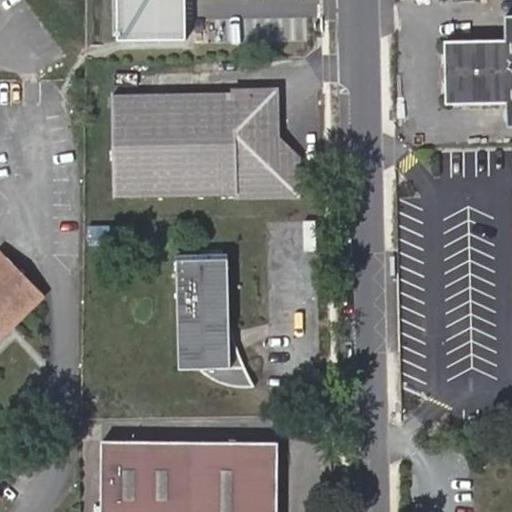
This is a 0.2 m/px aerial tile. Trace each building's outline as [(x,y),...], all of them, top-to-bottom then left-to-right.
[(116,0),(117,41),(186,40),(185,0),(116,0)] [(505,41),(443,43),(446,105),(506,103),(507,127),(511,127),(511,16),(504,17),(505,41)] [(277,93),(113,97),(115,198),(295,193),(294,152),(277,136),(277,93)] [(183,353),(194,372),(199,375),(203,378),(208,381),(215,384),(220,386),(226,387),(230,387),(240,387),(251,387),(247,380),(243,371),(238,360),(232,345),(227,331),(224,320),(222,307),(220,296),(219,285),(218,270),(217,250),(172,251),(174,327),(183,353)] [(0,337),(42,296),(1,254),(0,255),(0,337)] [(176,372),(194,372),(183,353),(174,327),(175,355),(176,372)] [(276,511),(277,444),(102,443),(100,511),(276,511)]
